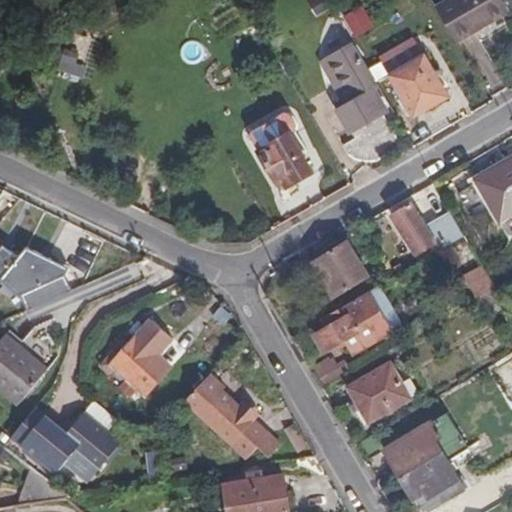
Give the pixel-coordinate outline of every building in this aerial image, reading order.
[(322,17),(336,9),(330,0),(315,0),(316,0),(313,2),(322,17)] [(502,0),(459,0),(442,10),(463,44),(483,32),(481,28),(509,11),(502,0)] [(481,28),(483,32),(511,15),(509,11),(481,28)] [(398,67),(421,56),(415,42),(392,53),(398,67)] [(379,94),(384,91),(360,49),(332,67),(356,107),(342,116),(347,124),(333,132),(351,162),(369,151),(361,133),(390,115),(379,94)] [(453,100),(429,59),(394,80),(418,120),(453,100)] [(256,139),(265,155),(292,138),(302,132),(302,127),(295,114),(290,113),(257,132),(256,139)] [(315,178),(292,138),(265,155),(262,157),(285,196),(315,178)] [(511,161),(479,182),(511,238),(511,237),(511,161)] [(467,236),(452,211),(425,227),(411,205),(393,216),(418,255),(435,246),(439,252),(452,245),(467,236)] [(31,314),(75,294),(70,281),(74,272),(32,252),(23,261),(16,255),(18,252),(0,241),(0,287),(3,284),(25,301),(31,314)] [(369,280),(349,245),(314,266),(333,300),(369,280)] [(482,298),(497,289),(483,265),(464,276),(478,300),(482,298)] [(204,288),(189,287),(188,299),(204,300),(204,288)] [(365,296),(387,335),(404,324),(391,302),(389,303),(380,287),(365,296)] [(493,317),(508,308),(497,289),(482,298),(493,317)] [(206,299),(213,303),(217,297),(209,293),(206,299)] [(365,296),(325,319),(331,329),(319,336),(328,352),(342,344),(356,336),(364,348),(387,335),(365,296)] [(105,368),(126,385),(131,380),(150,396),(174,368),(162,357),(175,340),(153,322),(124,357),(118,353),(105,368)] [(356,336),(342,344),(350,356),(364,348),(356,336)] [(0,345),(0,391),(18,407),(47,374),(6,339),(0,345)] [(326,389),(356,372),(349,360),(339,365),(334,357),(314,369),(326,389)] [(414,396),(395,364),(353,388),(371,421),(414,396)] [(211,375),(185,403),(247,460),(259,447),(271,459),(282,446),(254,420),(257,418),(242,404),(239,406),(223,391),(225,388),(211,375)] [(246,400),(242,404),(257,418),(260,414),(246,400)] [(40,410),(17,438),(26,446),(51,419),(40,410)] [(51,419),(26,446),(60,475),(69,464),(78,454),(100,472),(101,473),(125,446),(90,416),(72,436),(51,419)] [(454,460),(470,450),(450,416),(388,453),(421,511),(430,511),(466,491),(444,452),(448,449),(454,460)] [(11,444),(16,439),(8,432),(3,437),(11,444)] [(14,457),(0,445),(0,463),(5,468),(14,457)] [(154,486),(165,484),(159,450),(149,451),(154,486)] [(91,483),(100,472),(78,454),(69,464),(91,483)] [(168,478),(192,474),(190,462),(167,467),(168,478)] [(30,472),(23,489),(14,509),(65,501),(30,472)] [(227,511),(288,511),(283,480),(261,483),(260,476),(243,479),(244,486),(224,489),(227,511)] [(88,494),(102,491),(100,481),(91,483),(86,483),(88,494)] [(109,494),(89,497),(90,510),(110,507),(109,494)]
